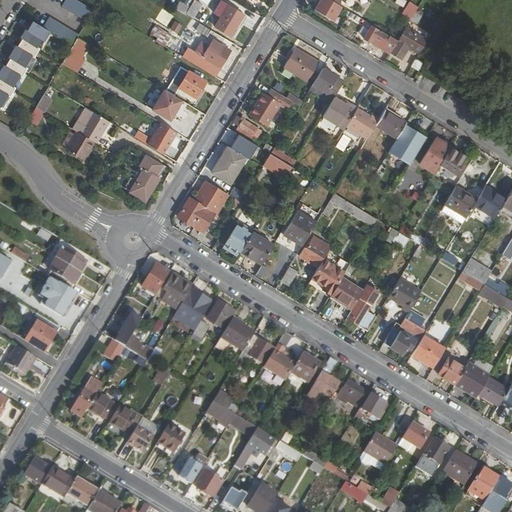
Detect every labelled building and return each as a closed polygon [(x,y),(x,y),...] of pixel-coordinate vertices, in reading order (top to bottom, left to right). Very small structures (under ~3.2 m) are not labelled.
[(94,10),(76,0),(65,0),(62,6),(87,22),(94,10)] [(342,8),(329,0),(320,0),(314,10),(333,21),(342,8)] [(413,0),(403,17),(410,21),(420,4),(413,0)] [(176,9),(187,15),(188,13),(195,17),(203,5),(196,1),(191,9),(181,2),(176,9)] [(220,17),(215,25),(230,35),(243,14),(221,1),(213,13),(220,17)] [(161,8),(155,19),(167,26),(173,15),(161,8)] [(77,37),(79,35),(50,17),(43,28),(49,32),(72,46),(77,37)] [(169,29),(177,34),(182,25),(174,21),(169,29)] [(49,32),(43,28),(33,22),(27,30),(26,29),(20,38),(22,39),(15,50),(14,49),(8,58),(10,59),(3,70),(2,69),(0,71),(0,106),(1,107),(9,93),(11,94),(15,88),(13,87),(21,73),(23,75),(27,69),(25,67),(33,54),(35,55),(39,49),(37,48),(45,34),(47,36),(49,32)] [(215,63),(219,66),(229,50),(220,45),(225,38),(199,22),(195,28),(212,38),(208,45),(200,40),(194,51),(200,54),(215,63)] [(149,34),(166,43),(170,34),(154,25),(149,34)] [(363,40),(388,56),(390,54),(396,43),(371,27),(363,40)] [(396,43),(390,54),(402,61),(410,49),(419,55),(426,44),(408,33),(403,39),(400,37),(397,41),(396,43)] [(72,46),(70,49),(76,53),(84,41),(77,37),(72,46)] [(225,38),(220,45),(229,50),(233,43),(225,38)] [(297,48),(285,66),(293,71),(304,53),(297,48)] [(304,53),(293,71),(308,81),(320,62),(304,53)] [(200,54),(196,61),(211,70),(215,63),(200,54)] [(415,61),(411,69),(418,73),(423,66),(415,61)] [(206,80),(190,70),(182,65),(167,90),(175,95),(180,86),(196,97),(206,80)] [(323,69),(313,86),(327,94),(324,100),(331,104),(335,97),(345,82),(323,69)] [(310,91),(324,100),(327,94),(313,86),(310,91)] [(263,92),(250,114),(262,122),(275,100),(280,93),(272,88),(267,95),(263,92)] [(171,120),(183,100),(175,95),(167,90),(165,89),(153,109),(171,120)] [(275,100),(262,122),(267,125),(280,103),(287,107),(292,100),(280,93),(275,100)] [(43,94),(35,107),(36,108),(42,111),(50,99),(43,94)] [(331,104),(323,116),(345,129),(346,126),(358,108),(351,104),(350,106),(344,102),(335,97),(331,104)] [(42,111),(36,108),(31,117),(38,121),(43,112),(42,111)] [(358,108),(346,126),(368,139),(376,126),(380,120),(372,115),(371,116),(358,108)] [(380,120),(376,126),(398,139),(403,131),(407,125),(408,123),(386,110),(380,120)] [(73,129),(79,132),(79,133),(94,143),(95,141),(97,143),(109,121),(92,111),(84,124),(78,121),(73,129)] [(241,124),(238,129),(252,137),(255,133),(259,127),(239,115),(236,121),(241,124)] [(141,133),(138,139),(163,155),(177,132),(161,123),(152,139),(141,133)] [(398,139),(390,151),(412,165),(415,160),(420,152),(428,139),(407,125),(403,131),(398,139)] [(259,127),(255,133),(259,136),(263,129),(259,127)] [(77,132),(66,149),(84,160),(87,155),(85,154),(88,149),(90,150),(94,143),(79,133),(77,132)] [(436,136),(428,150),(444,159),(451,148),(453,146),(436,136)] [(342,139),(338,145),(346,150),(350,144),(342,139)] [(229,146),(213,172),(231,183),(247,156),(229,146)] [(271,153),(292,166),(295,161),(274,148),(271,153)] [(444,159),(441,164),(456,173),(467,157),(451,148),(444,159)] [(420,152),(415,160),(423,165),(428,157),(420,152)] [(264,164),(285,177),(292,166),(271,153),(264,164)] [(130,178),(124,188),(145,200),(159,177),(155,175),(162,164),(146,155),(139,167),(144,170),(136,181),(132,179),(130,178)] [(415,160),(410,168),(418,173),(423,165),(415,160)] [(166,167),(162,164),(155,175),(159,177),(166,167)] [(139,167),(132,179),(136,181),(144,170),(139,167)] [(407,172),(394,194),(397,196),(411,174),(407,172)] [(209,181),(202,191),(204,192),(211,182),(209,181)] [(188,201),(179,214),(203,230),(215,212),(216,213),(229,193),(211,182),(204,192),(202,191),(196,200),(193,205),(188,201)] [(476,183),(469,193),(478,199),(484,188),(476,183)] [(457,186),(445,204),(466,217),(474,204),(478,199),(469,193),(457,186)] [(478,199),(474,204),(494,217),(501,206),(505,199),(485,186),(478,199)] [(511,187),(505,199),(501,206),(511,212),(511,187)] [(334,201),(352,212),(357,205),(335,192),(323,211),(327,214),(334,201)] [(357,205),(352,212),(365,220),(369,213),(357,205)] [(298,209),(285,229),(294,235),(292,239),(302,245),(317,221),(298,209)] [(462,227),(478,237),(483,229),(467,219),(462,227)] [(237,222),(223,244),(238,253),(240,250),(251,231),(237,222)] [(251,231),(240,250),(261,263),(273,244),(258,235),(261,231),(254,227),(251,231)] [(386,238),(403,248),(409,237),(391,227),(386,238)] [(283,233),(292,239),(294,235),(285,229),(283,233)] [(312,239),(306,249),(304,247),(298,255),(317,267),(323,258),(330,247),(320,241),(319,243),(312,239)] [(57,258),(80,271),(89,256),(66,242),(57,258)] [(14,245),(10,252),(24,261),(28,255),(14,245)] [(0,253),(0,278),(1,279),(12,260),(0,253)] [(470,256),(462,269),(483,282),(484,283),(491,270),(470,256)] [(50,269),(73,282),(80,271),(57,258),(50,269)] [(311,277),(324,286),(322,289),(331,294),(341,278),(345,272),(323,258),(317,267),(311,277)] [(153,266),(141,284),(155,292),(168,270),(161,266),(159,269),(153,266)] [(289,266),(280,280),(288,285),(296,271),(289,266)] [(171,272),(162,287),(168,291),(163,300),(176,308),(187,288),(190,284),(171,272)] [(388,296),(403,305),(402,307),(407,311),(409,309),(420,290),(400,277),(388,296)] [(341,278),(331,294),(330,295),(352,308),(362,291),(341,278)] [(58,281),(44,304),(63,316),(78,292),(58,281)] [(478,290),(488,296),(486,298),(492,302),(494,300),(498,292),(484,283),(483,282),(478,290)] [(187,288),(176,308),(172,314),(194,327),(195,326),(199,319),(209,301),(187,288)] [(352,308),(345,317),(367,330),(376,316),(366,309),(370,303),(368,303),(373,296),(363,290),(362,291),(352,308)] [(498,292),(494,300),(501,305),(502,304),(506,297),(498,292)] [(511,300),(506,297),(502,304),(509,309),(511,304),(511,300)] [(215,299),(205,317),(224,328),(229,318),(234,310),(215,299)] [(28,307),(17,301),(13,307),(24,314),(28,307)] [(479,331),(490,303),(484,301),(481,309),(476,308),(469,327),(479,331)] [(407,311),(399,324),(404,327),(417,335),(421,328),(416,324),(421,316),(409,309),(407,311)] [(41,315),(25,339),(44,351),(60,326),(41,315)] [(224,328),(214,345),(224,351),(229,342),(242,350),(251,334),(253,332),(229,318),(224,328)] [(151,323),(155,332),(164,328),(160,319),(151,323)] [(194,327),(191,332),(199,337),(207,323),(199,319),(195,326),(194,327)] [(430,324),(437,328),(439,323),(433,320),(430,324)] [(115,323),(107,336),(112,339),(123,346),(129,337),(131,334),(115,323)] [(399,324),(396,329),(401,332),(404,327),(399,324)] [(392,327),(382,341),(401,353),(406,345),(409,347),(414,340),(401,332),(396,329),(392,327)] [(423,333),(411,352),(433,365),(444,346),(423,333)] [(251,334),(242,350),(249,354),(262,362),(271,346),(251,334)] [(123,346),(135,353),(140,344),(129,337),(123,346)] [(102,355),(114,362),(119,353),(123,346),(112,339),(102,355)] [(466,354),(469,347),(456,340),(453,348),(466,354)] [(262,366),(285,380),(290,370),(294,363),(284,357),(279,354),(282,350),(284,347),(276,342),(262,366)] [(17,345),(7,363),(27,375),(37,357),(17,345)] [(242,350),(237,359),(243,363),(249,354),(242,350)] [(294,363),(290,370),(307,381),(319,362),(301,352),(294,363)] [(328,356),(306,394),(312,397),(317,389),(329,396),(337,382),(326,376),(336,361),(328,356)] [(447,357),(438,372),(454,382),(464,367),(447,357)] [(464,367),(454,382),(454,384),(474,396),(477,393),(488,374),(467,362),(464,367)] [(158,368),(151,380),(161,386),(168,373),(158,368)] [(488,374),(477,393),(497,405),(500,401),(508,387),(488,374)] [(84,387),(69,410),(78,416),(81,418),(86,409),(95,394),(96,393),(101,385),(89,378),(84,387)] [(339,387),(334,396),(340,400),(344,402),(346,400),(355,405),(357,402),(360,404),(367,392),(347,380),(342,388),(339,387)] [(508,387),(500,401),(511,408),(511,381),(508,387)] [(95,394),(86,409),(103,419),(113,402),(96,393),(95,394)] [(369,393),(360,408),(364,410),(367,412),(370,414),(377,419),(387,404),(369,393)] [(334,396),(327,408),(333,411),(340,400),(334,396)] [(212,400),(205,412),(214,418),(221,406),(212,400)] [(113,402),(103,419),(108,422),(118,406),(113,402)] [(118,406),(108,422),(125,432),(135,415),(118,405),(118,406)] [(359,407),(352,418),(358,421),(364,410),(360,408),(359,407)] [(225,408),(216,422),(226,427),(234,413),(225,408)] [(409,421),(399,438),(411,445),(409,447),(416,451),(427,432),(409,421)] [(136,426),(126,442),(144,452),(153,436),(136,426)] [(255,429),(232,466),(238,470),(248,454),(255,457),(258,452),(264,456),(269,448),(268,447),(272,440),(255,429)] [(164,430),(153,449),(170,459),(180,441),(164,430)] [(281,440),(288,443),(292,434),(285,431),(281,440)] [(374,432),(363,450),(384,464),(395,445),(374,432)] [(433,437),(416,466),(430,475),(448,447),(433,437)] [(399,438),(395,445),(406,451),(409,447),(411,445),(399,438)] [(274,447),(296,460),(300,454),(278,440),(274,447)] [(300,454),(313,461),(322,467),(326,461),(304,447),(300,454)] [(454,450),(443,468),(465,481),(476,463),(454,450)] [(35,457),(24,474),(41,484),(42,483),(51,467),(35,457)] [(189,459),(179,476),(191,483),(201,466),(189,459)] [(309,468),(318,474),(322,467),(313,461),(309,468)] [(345,479),(348,473),(326,462),(323,469),(345,479)] [(51,467),(42,483),(64,497),(68,491),(74,481),(51,467)] [(481,467),(467,490),(483,500),(497,477),(481,467)] [(497,477),(483,500),(480,506),(485,509),(490,511),(496,503),(502,493),(497,490),(509,471),(503,468),(497,477)] [(205,470),(195,485),(213,496),(222,481),(205,470)] [(68,491),(90,505),(100,489),(86,480),(84,483),(76,478),(74,481),(68,491)] [(340,489),(361,502),(366,494),(344,481),(340,489)] [(260,485),(247,506),(257,511),(265,511),(275,495),(276,494),(260,485)] [(239,492),(230,487),(221,503),(229,508),(228,510),(232,511),(235,511),(246,494),(240,490),(239,492)] [(380,502),(388,507),(397,493),(389,488),(380,502)] [(100,489),(90,505),(89,507),(96,511),(115,511),(122,502),(100,489)] [(265,511),(274,511),(282,499),(275,495),(265,511)] [(389,508),(395,511),(416,511),(418,510),(412,506),(410,509),(394,498),(388,507),(389,508)] [(293,500),(284,511),(295,511),(300,505),(293,500)] [(144,502),(138,511),(145,511),(150,505),(144,502)] [(496,503),(490,511),(495,511),(499,505),(496,503)]
